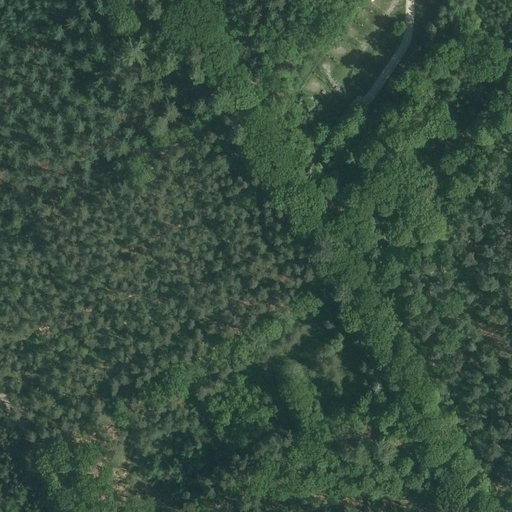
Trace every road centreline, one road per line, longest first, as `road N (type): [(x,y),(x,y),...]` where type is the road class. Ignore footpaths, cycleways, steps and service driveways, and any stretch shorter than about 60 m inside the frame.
road 1 (track): [(183,0),(367,314)]
road 2 (track): [(201,511),(412,390)]
road 3 (track): [(0,386),(81,511)]
road 4 (track): [(412,390),(485,511)]
road 5 (track): [(410,0),(408,42),(358,115)]
